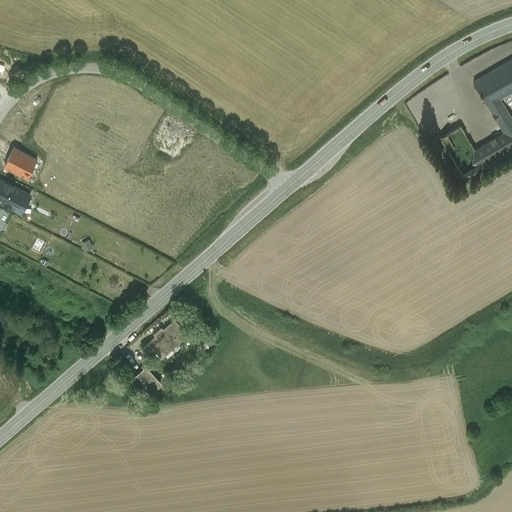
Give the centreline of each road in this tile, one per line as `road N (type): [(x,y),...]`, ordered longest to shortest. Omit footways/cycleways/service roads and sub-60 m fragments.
road 1 (secondary): [(0,436),(288,185)]
road 2 (unclassified): [(0,110),(31,80),(61,67),(121,72),(288,185)]
road 3 (secondary): [(288,185),(420,73),(511,22)]
